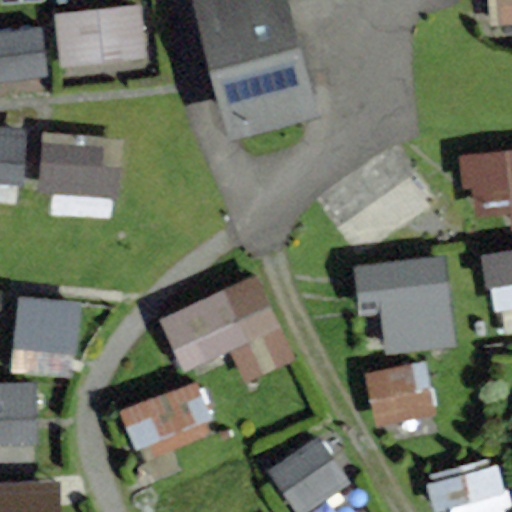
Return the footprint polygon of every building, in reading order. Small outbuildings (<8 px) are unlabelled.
[(267,0),(185,0),(168,4),(200,139),(296,115),(267,0)] [(511,0),(493,0),(495,25),(511,23),(511,0)] [(63,79),(153,74),(149,3),(59,8),(63,79)] [(0,79),(47,77),(45,24),(0,26),(0,79)] [(0,121),(0,177),(23,179),(28,124),(0,121)] [(46,132),(45,189),(123,191),(125,134),(46,132)] [(511,143),(465,151),(473,201),(511,194),(511,143)] [(319,199),(359,257),(439,204),(399,145),(319,199)] [(511,243),(485,247),(494,307),(511,304),(511,243)] [(361,304),(385,303),(388,346),(457,341),(451,250),(358,256),(361,304)] [(245,379),(297,362),(268,272),(164,305),(184,368),(236,351),(245,379)] [(430,359),(369,367),(376,421),(438,413),(430,359)] [(145,463),(220,434),(197,375),(123,404),(145,463)] [(0,466),(41,464),(36,376),(0,377),(0,466)] [(323,428),(267,463),(298,511),(300,511),(355,478),(323,428)] [(501,511),(511,509),(511,499),(499,454),(438,472),(450,511),(501,511)] [(0,511),(63,511),(62,474),(0,475),(0,511)]
